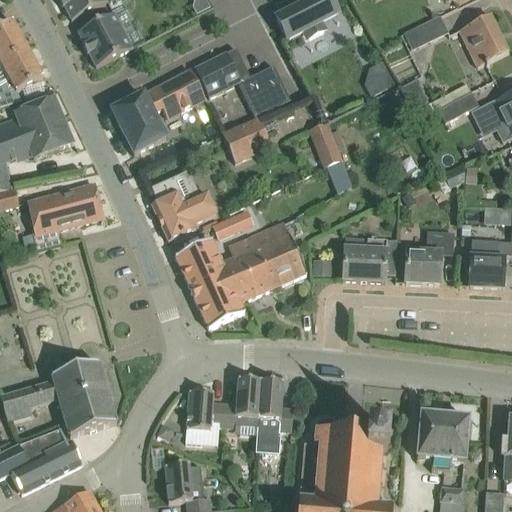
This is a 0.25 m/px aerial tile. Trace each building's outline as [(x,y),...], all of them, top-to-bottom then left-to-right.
[(104,0),(58,0),(60,2),(58,3),(62,12),(64,11),(71,24),(107,5),(104,0)] [(199,14),(212,9),(208,0),(197,0),(194,1),(199,14)] [(327,0),(293,0),(299,10),(276,22),(288,44),(305,35),(309,42),(324,34),(320,27),(337,18),(327,0)] [(89,58),(96,71),(132,53),(114,18),(78,36),(85,50),(83,51),(87,59),(89,58)] [(410,50),(446,33),(439,18),(403,36),(410,50)] [(474,39),(488,66),(508,56),(490,19),(459,34),(464,44),(474,39)] [(0,68),(1,68),(0,67),(18,57),(27,52),(12,24),(0,30),(0,68)] [(42,80),(27,52),(18,57),(0,67),(1,68),(0,68),(0,110),(20,104),(15,95),(42,80)] [(226,57),(194,73),(209,102),(237,87),(254,122),(290,104),(273,70),(250,81),(240,60),(230,65),(226,57)] [(376,99),(397,87),(385,64),(363,75),(376,99)] [(133,159),(142,154),(165,142),(153,120),(163,115),(167,123),(202,105),(187,76),(111,115),(133,159)] [(471,96),(467,88),(429,107),(417,82),(402,90),(418,122),(438,112),(471,96)] [(511,95),(493,105),(511,141),(511,140),(511,95)] [(478,109),(471,96),(438,112),(445,126),(478,109)] [(0,129),(0,168),(30,156),(33,163),(72,147),(53,102),(18,116),(20,121),(0,129)] [(269,147),(258,123),(222,139),(235,166),(252,159),(250,156),(269,147)] [(324,172),(327,171),(327,172),(343,166),(328,127),(309,134),(324,172)] [(464,170),(463,170),(463,185),(463,186),(475,186),(475,169),(464,170)] [(450,191),(463,185),(463,170),(444,180),(450,191)] [(444,180),(438,183),(443,195),(450,191),(444,180)] [(168,245),(178,240),(197,232),(194,226),(215,217),(207,198),(185,208),(173,183),(152,192),(159,206),(152,209),(152,210),(158,223),(159,225),(160,224),(162,229),(161,229),(161,231),(168,245)] [(36,237),(37,240),(45,238),(103,222),(94,188),(28,207),(36,237)] [(465,190),(463,210),(480,212),(480,202),(481,188),(465,190)] [(13,194),(0,197),(0,214),(18,209),(13,194)] [(416,208),(411,196),(403,199),(409,211),(416,208)] [(471,245),(469,290),(502,292),(503,261),(497,261),(497,257),(511,257),(511,217),(510,245),(497,244),(481,243),(481,246),(471,245)] [(219,243),(240,234),(234,220),(212,230),(219,243)] [(220,268),(225,279),(239,308),(240,307),(239,307),(306,279),(288,237),(282,239),(277,229),(229,251),(234,261),(220,268)] [(474,231),(463,230),(462,243),(474,244),(474,231)] [(406,255),(404,287),(438,289),(440,258),(451,259),(452,237),(426,236),(425,256),(406,255)] [(36,237),(33,238),(35,247),(38,255),(49,252),(45,238),(37,240),(36,237)] [(35,247),(33,238),(22,241),(24,250),(35,247)] [(342,284),(385,286),(385,279),(395,279),(397,244),(367,242),(366,252),(344,252),(342,284)] [(220,268),(234,261),(221,267),(211,244),(175,261),(191,296),(225,279),(220,268)] [(332,263),(313,262),(313,278),(331,279),(332,263)] [(244,316),(240,307),(239,308),(225,279),(191,296),(208,333),(244,316)] [(58,403),(61,411),(107,397),(98,367),(52,380),(54,386),(3,400),(10,424),(32,418),(30,411),(58,403)] [(235,437),(256,439),(260,385),(238,384),(236,409),(223,408),(222,431),(236,432),(235,437)] [(260,385),(256,439),(257,439),(256,456),(279,458),(280,435),(291,436),(293,413),(281,412),(282,387),(260,385)] [(186,433),(210,435),(210,430),(222,431),(223,408),(212,407),(213,397),(189,396),(186,433)] [(116,427),(113,418),(107,397),(61,411),(70,441),(116,427)] [(420,419),(416,463),(432,465),(431,474),(448,476),(449,466),(464,468),(469,423),(420,419)] [(170,438),(166,431),(161,429),(157,439),(167,444),(170,438)] [(382,456),(387,456),(389,435),(367,433),(367,439),(315,434),(314,448),(303,447),(297,511),(391,511),(392,511),(377,510),(378,493),(383,493),(385,472),(380,472),(382,456)] [(81,468),(72,445),(67,447),(61,434),(13,455),(9,446),(0,449),(0,482),(11,477),(15,487),(21,498),(81,468)] [(150,452),(151,461),(163,460),(163,451),(150,452)] [(186,505),(186,511),(210,511),(209,503),(204,503),(201,470),(190,471),(189,467),(164,470),(168,507),(186,505)] [(288,485),(272,485),(271,506),(287,506),(288,485)] [(443,491),(440,511),(463,511),(465,505),(462,504),(464,493),(443,491)] [(55,511),(99,511),(89,494),(55,511)] [(487,496),(485,511),(502,511),(503,497),(487,496)]
